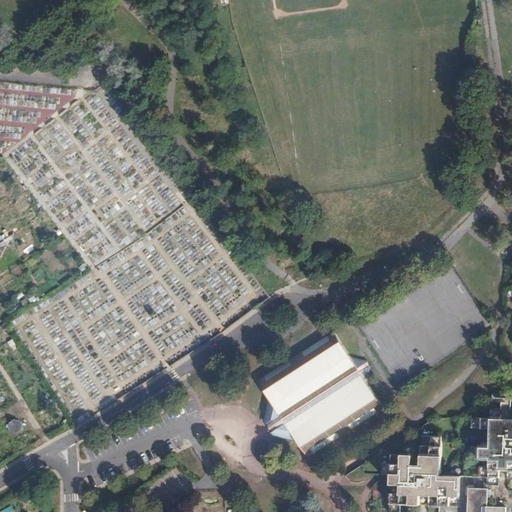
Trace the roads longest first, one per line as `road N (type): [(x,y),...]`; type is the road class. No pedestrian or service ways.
road 1 (residential): [(68,440),(224,343)]
road 2 (residential): [(224,343),(287,302),(303,304),(306,316),(279,333)]
